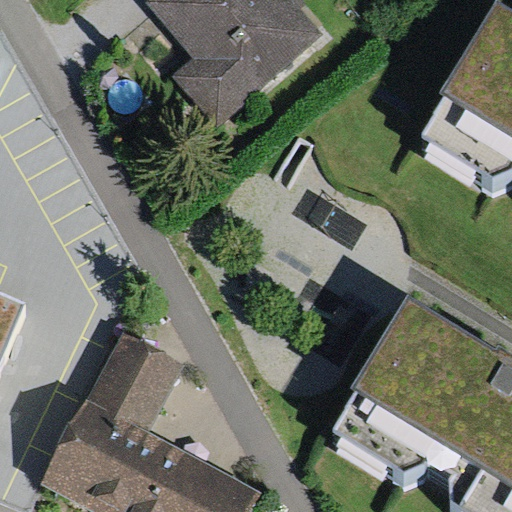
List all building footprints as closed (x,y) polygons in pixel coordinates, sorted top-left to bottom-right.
[(316,35),(287,0),(151,0),(143,7),(187,60),(171,73),(212,122),(316,35)] [(511,34),(492,22),(418,145),(487,187),(505,179),(511,176),(511,34)] [(0,361),(21,316),(0,306),(0,361)] [(511,511),(511,374),(417,315),(342,446),(410,484),(431,477),(436,469),(462,487),(457,493),(459,511),(511,511)] [(39,487),(86,511),(242,511),(255,488),(147,432),(180,371),(117,339),(39,487)]
